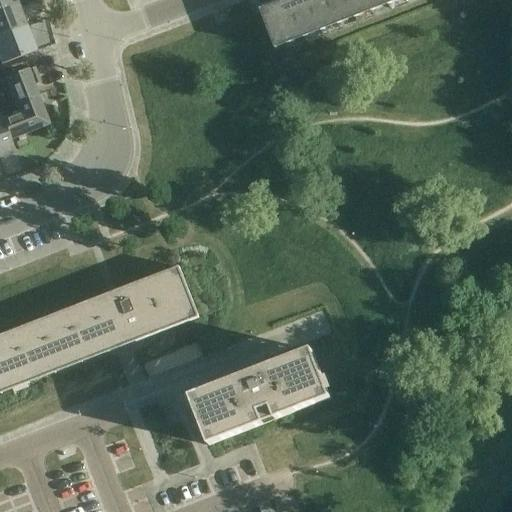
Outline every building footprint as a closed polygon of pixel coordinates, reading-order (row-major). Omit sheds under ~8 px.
[(0,0),(0,10),(17,4),(15,0),(0,0)] [(403,0),(290,0),(262,11),(277,49),(403,0)] [(0,36),(25,27),(17,4),(0,10),(0,36)] [(35,52),(25,27),(0,36),(0,62),(1,65),(35,52)] [(34,90),(42,87),(36,72),(7,83),(16,104),(0,110),(0,115),(11,144),(49,129),(34,90)] [(0,117),(0,116),(0,156),(14,151),(0,117)] [(0,397),(208,316),(188,266),(0,338),(0,397)] [(335,400),(316,351),(256,375),(254,375),(195,398),(214,447),(335,400)]
